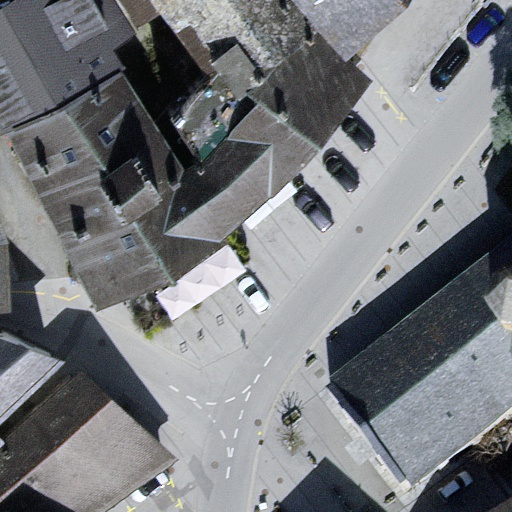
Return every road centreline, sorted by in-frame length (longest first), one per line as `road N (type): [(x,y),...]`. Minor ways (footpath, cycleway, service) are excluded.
road 1 (unclassified): [(241,421),(284,324),(511,44)]
road 2 (tertiary): [(241,421),(66,325),(0,315)]
